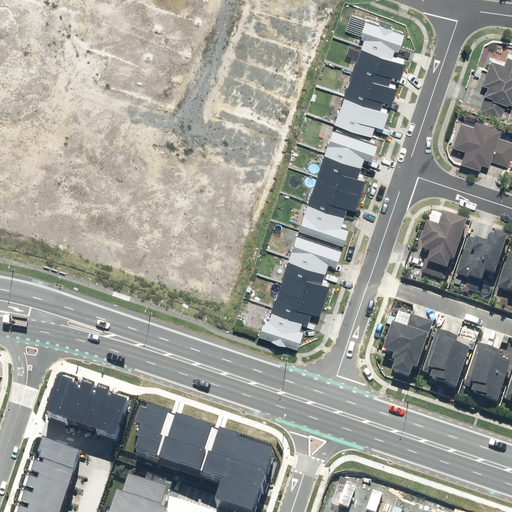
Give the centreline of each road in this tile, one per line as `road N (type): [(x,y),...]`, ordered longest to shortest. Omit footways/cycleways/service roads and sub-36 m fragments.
road 1 (secondary): [(327,406),(120,336)]
road 2 (residential): [(238,22),(173,219)]
road 3 (secondary): [(511,469),(327,406)]
road 4 (residential): [(0,170),(59,180),(173,219)]
road 5 (residential): [(461,11),(405,172)]
road 6 (residential): [(367,280),(511,326)]
road 7 (residential): [(38,331),(0,460)]
road 8 (residential): [(367,280),(327,406)]
